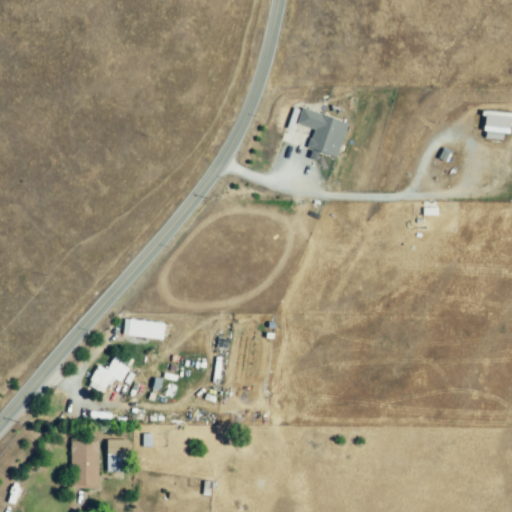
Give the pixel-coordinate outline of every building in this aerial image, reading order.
[(311,147),(317,130),(300,123),(305,111),(347,127),(336,157),(311,147)] [(486,136),(487,114),(508,115),(506,138),(486,136)] [(125,335),(126,321),(163,326),(161,339),(125,335)] [(97,393),(89,379),(119,360),(123,367),(117,370),(122,377),(97,393)] [(97,441),(97,488),(72,488),(73,440),(97,441)] [(109,442),(126,441),(127,472),(109,472),(109,442)]
